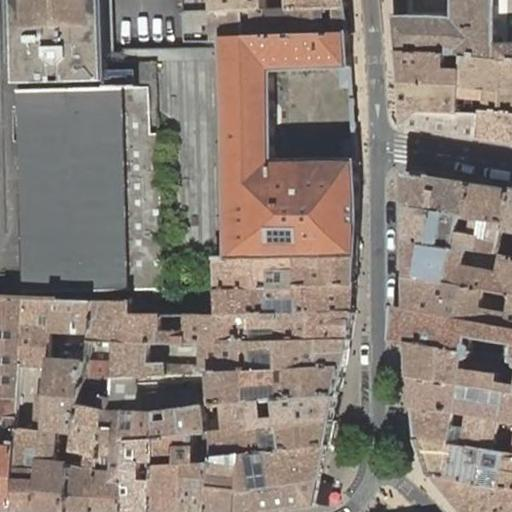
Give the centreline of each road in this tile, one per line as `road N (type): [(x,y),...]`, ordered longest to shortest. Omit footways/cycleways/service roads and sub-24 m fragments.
road 1 (tertiary): [(374,468),(382,429),(380,141)]
road 2 (tertiary): [(380,141),(370,0)]
road 3 (residential): [(511,161),(380,141)]
